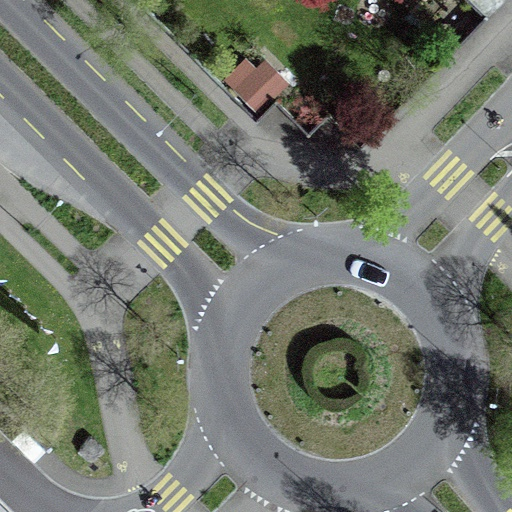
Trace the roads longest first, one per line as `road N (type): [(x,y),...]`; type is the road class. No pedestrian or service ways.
road 1 (secondary): [(283,269),(5,0)]
road 2 (secondary): [(0,85),(232,321)]
road 3 (residential): [(511,131),(475,147),(363,258)]
road 4 (secondary): [(439,435),(456,364),(428,297)]
road 5 (residential): [(428,297),(511,195)]
road 6 (tertiary): [(233,427),(147,511)]
